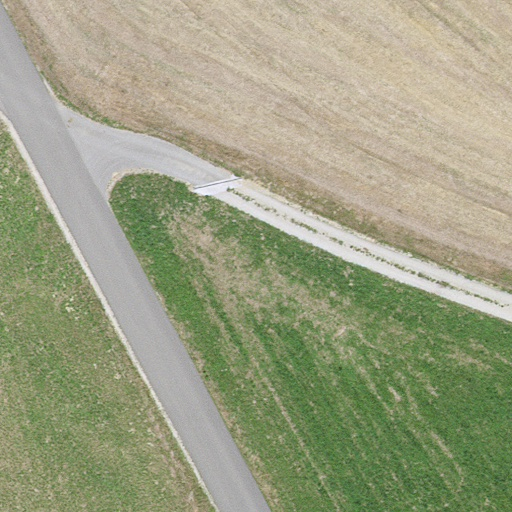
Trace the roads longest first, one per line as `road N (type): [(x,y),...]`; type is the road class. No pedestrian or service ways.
road 1 (unclassified): [(241,511),(0,46)]
road 2 (track): [(55,153),(164,155),(511,282)]
